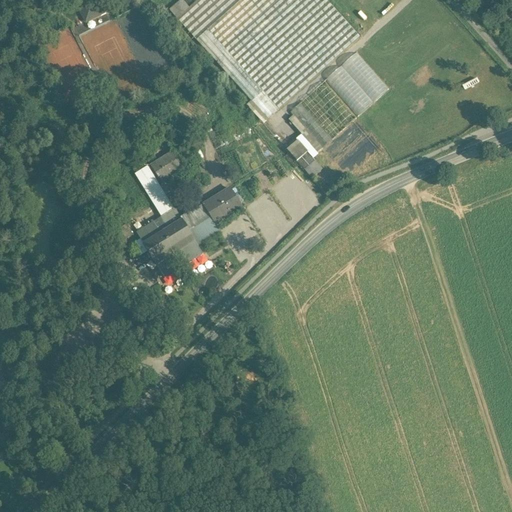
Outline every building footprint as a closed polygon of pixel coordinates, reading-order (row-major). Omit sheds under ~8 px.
[(87,7),(80,10),(86,23),(106,13),(100,0),(87,7)] [(182,0),(169,11),(177,19),(189,9),(182,0)] [(198,0),(189,9),(177,19),(268,120),(360,38),(325,0),(198,0)] [(357,53),(326,81),(357,117),(389,89),(357,53)] [(325,83),(290,113),(322,149),(356,119),(325,83)] [(173,153),(151,167),(160,182),(182,168),(173,153)] [(315,162),(307,153),(301,158),(309,167),(315,162)] [(176,210),(174,212),(147,169),(139,174),(137,176),(163,219),(170,230),(152,240),(144,245),(143,246),(154,263),(157,267),(195,243),(193,240),(193,239),(189,232),(194,230),(186,217),(182,220),(176,210)] [(231,190),(203,207),(215,225),(216,224),(242,208),(231,190)] [(203,207),(186,217),(194,230),(189,232),(193,239),(193,240),(195,243),(201,244),(220,232),(216,224),(215,225),(203,207)] [(163,219),(146,229),(152,240),(170,230),(163,219)] [(127,225),(117,232),(123,242),(133,236),(127,225)] [(146,229),(137,235),(144,245),(152,240),(146,229)] [(195,243),(157,267),(165,279),(203,256),(195,243)]
